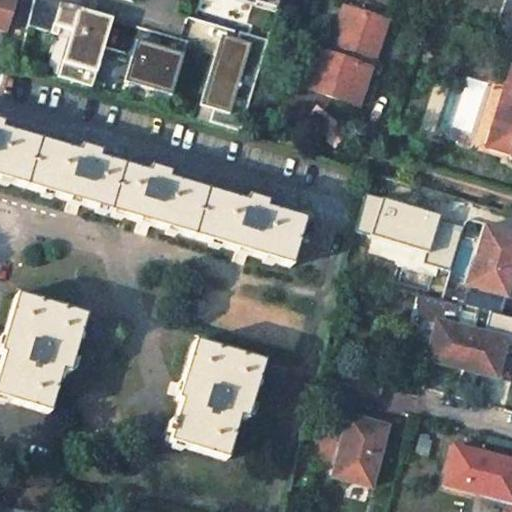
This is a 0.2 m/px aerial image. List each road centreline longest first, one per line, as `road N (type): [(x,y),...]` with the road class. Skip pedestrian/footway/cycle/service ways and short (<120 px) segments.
road 1 (unknown): [(114,242),(156,381),(138,480)]
road 2 (track): [(360,155),(511,201)]
